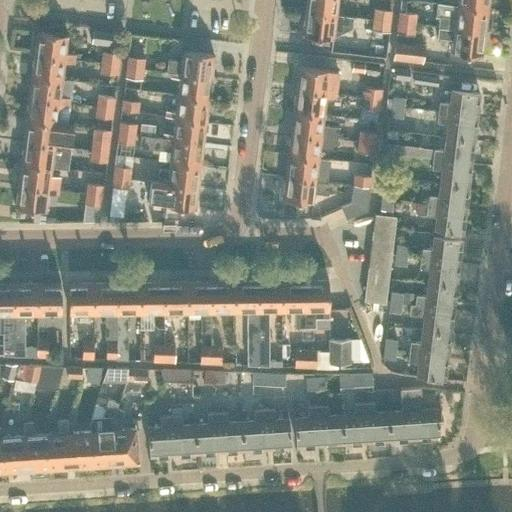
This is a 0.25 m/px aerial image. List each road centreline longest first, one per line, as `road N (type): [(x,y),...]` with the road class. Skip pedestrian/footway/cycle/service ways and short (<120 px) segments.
road 1 (residential): [(0,490),(458,454),(476,429),(486,344)]
road 2 (residential): [(238,232),(317,234),(330,243),(368,344),(399,381)]
road 3 (residential): [(0,241),(238,232)]
road 4 (residential): [(238,232),(267,0)]
road 5 (residential): [(486,344),(511,149)]
